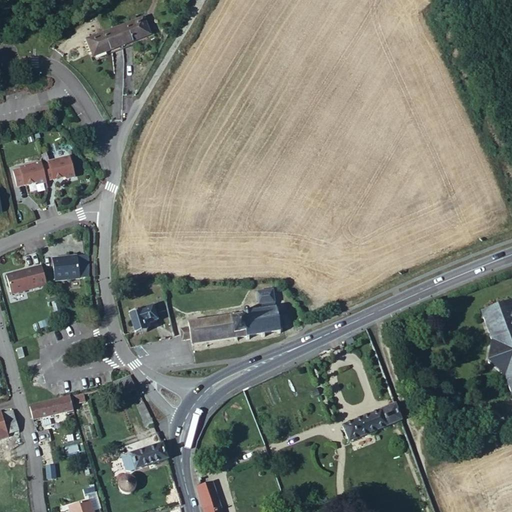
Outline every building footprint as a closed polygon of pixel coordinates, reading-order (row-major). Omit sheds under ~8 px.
[(146,11),(117,24),(89,36),(96,53),(124,41),(153,29),(146,11)] [(45,160),(41,160),(46,178),(47,176),(67,172),(67,174),(76,173),(73,154),(45,160)] [(46,178),(41,160),(36,160),(12,166),(16,182),(23,180),(24,181),(38,178),(38,179),(46,178)] [(55,276),(85,273),(84,254),(53,258),(55,276)] [(14,290),(49,282),(44,263),(17,271),(17,269),(8,271),(14,290)] [(256,292),(258,309),(260,308),(260,312),(274,310),(274,307),(276,307),(273,290),(256,292)] [(511,298),(482,309),(493,337),(490,360),(506,374),(511,392),(511,298)] [(162,313),(168,311),(165,299),(158,300),(162,313)] [(158,321),(153,307),(129,314),(136,335),(148,331),(146,325),(158,321)] [(260,308),(258,309),(257,309),(258,312),(249,314),(248,310),(245,310),(245,311),(242,311),(242,315),(234,316),(233,312),(230,313),(230,316),(188,323),(189,327),(191,338),(192,344),(235,338),(235,342),(238,341),(237,337),(245,336),(246,340),(250,339),(249,336),(262,334),(263,337),(265,337),(265,333),(278,332),(278,334),(280,334),(280,331),(282,331),(282,329),(279,329),(277,311),(279,311),(279,309),(277,309),(277,307),(276,307),(274,307),(274,310),(260,312),(260,308)] [(191,338),(189,327),(181,328),(182,340),(191,338)] [(137,389),(130,376),(114,383),(115,386),(116,388),(122,386),(125,394),(137,389)] [(86,402),(84,394),(76,396),(78,404),(86,402)] [(74,410),(71,397),(28,407),(32,420),(74,410)] [(154,424),(144,403),(136,407),(146,428),(154,424)] [(401,421),(395,405),(381,410),(381,411),(343,427),(349,442),(401,421)] [(7,433),(1,414),(0,411),(0,439),(8,437),(7,433)] [(13,413),(11,411),(1,414),(7,433),(18,430),(13,413)] [(167,460),(162,444),(131,455),(136,470),(167,460)] [(136,470),(131,455),(122,458),(126,471),(130,472),(136,470)] [(128,494),(132,492),(134,489),(135,487),(135,485),(134,482),(132,479),(130,478),(126,477),(123,478),(120,480),(118,482),(118,484),(118,488),(119,491),(121,493),(124,494),(128,494)] [(223,511),(214,482),(197,487),(204,511),(223,511)] [(90,511),(87,502),(67,507),(67,511),(90,511)]
